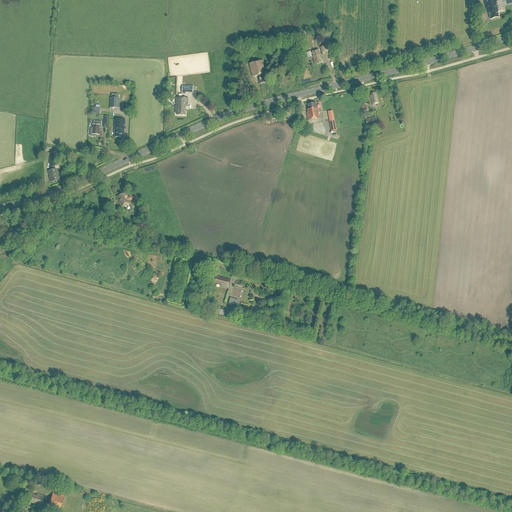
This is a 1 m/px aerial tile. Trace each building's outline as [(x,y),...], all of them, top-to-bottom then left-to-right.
[(498,12),(499,12),(495,0),(487,0),(484,1),(487,10),(488,10),(491,20),(499,17),(498,12)] [(316,65),(322,63),(318,50),(311,52),(315,64),(316,64),(316,65)] [(267,83),(265,75),(266,74),(263,61),(249,64),(253,78),(258,77),(260,84),(267,83)] [(251,78),(248,64),(240,66),(244,80),(251,78)] [(379,104),(376,93),(371,94),(371,96),(370,96),(371,99),(372,100),(371,100),(373,106),(379,104)] [(110,98),(110,108),(119,109),(119,99),(110,98)] [(188,107),(188,99),(176,98),(176,104),(177,104),(177,106),(176,106),(176,114),(177,114),(177,116),(185,116),(186,107),(188,107)] [(317,109),(316,104),(307,105),(308,109),(307,110),(307,113),(306,113),(308,121),(320,119),(318,109),(317,109)] [(366,120),(367,126),(377,124),(376,118),(366,120)] [(125,129),(125,120),(114,119),(114,132),(115,132),(115,138),(123,138),(123,129),(125,129)] [(99,136),(100,129),(101,129),(101,122),(94,121),(93,125),(92,125),(92,129),(91,129),(90,137),(95,137),(95,135),(99,136)] [(50,168),(50,170),(48,171),(48,172),(50,177),(49,178),(51,183),(60,180),(57,171),(52,153),(48,154),(51,167),(50,168)] [(137,206),(140,204),(136,196),(134,197),(132,196),(128,198),(127,198),(125,194),(117,197),(122,208),(130,204),(129,201),(133,200),(133,201),(134,200),(137,206)] [(228,288),(230,280),(213,275),(211,282),(221,285),(220,286),(228,288)] [(236,307),(238,300),(231,298),(229,305),(236,307)] [(226,312),(216,309),(215,314),(232,319),(234,312),(227,310),(226,312)] [(35,496),(33,495),(33,494),(29,492),(26,501),(41,506),(44,497),(36,494),(35,496)] [(53,492),(48,506),(59,510),(64,495),(53,492)]
